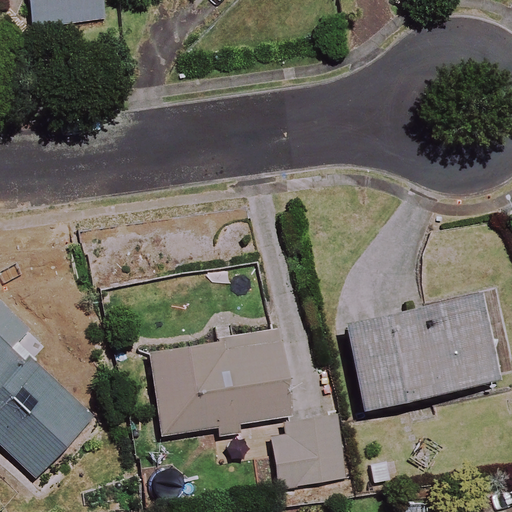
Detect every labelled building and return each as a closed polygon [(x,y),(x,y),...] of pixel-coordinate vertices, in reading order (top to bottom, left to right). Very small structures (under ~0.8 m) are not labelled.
[(105,19),(102,0),(25,0),(30,31),(105,19)] [(492,384),(474,298),(337,327),(355,413),(492,384)] [(41,347),(0,307),(0,451),(30,480),(87,420),(26,363),(41,347)] [(214,429),(215,442),(238,439),(237,426),(285,420),(274,333),(143,349),(154,437),(214,429)] [(291,421),(266,443),(275,491),(343,479),(332,414),(291,421)]
